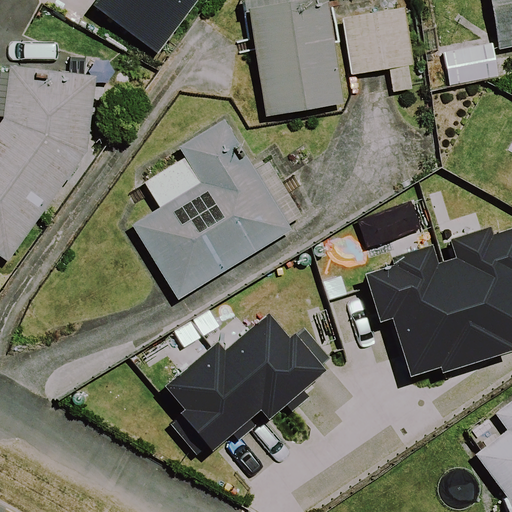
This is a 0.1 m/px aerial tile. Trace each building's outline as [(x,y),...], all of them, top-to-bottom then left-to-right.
[(203,0),(90,0),(82,11),(159,64),(203,0)] [(322,0),(306,0),(241,12),(260,121),(341,106),(322,0)] [(511,0),(482,0),(493,54),(511,50),(511,0)] [(407,93),(397,13),(339,20),(346,77),(384,73),(386,95),(407,93)] [(0,259),(78,156),(95,158),(101,114),(85,112),(89,82),(4,72),(0,108),(0,259)] [(511,90),(460,97),(463,152),(511,176),(511,90)] [(284,232),(218,122),(172,150),(178,160),(131,188),(148,215),(126,228),(170,301),(284,232)] [(472,365),(339,250),(280,319),(412,433),(472,365)] [(498,499),(502,511),(511,511),(511,394),(473,422),(470,464),(498,499)]
